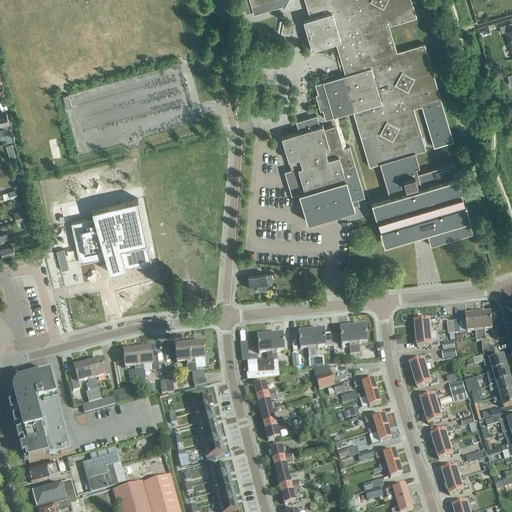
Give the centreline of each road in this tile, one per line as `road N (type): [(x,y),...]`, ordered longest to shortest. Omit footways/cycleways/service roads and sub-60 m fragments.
road 1 (residential): [(225,318),(236,145),(197,0)]
road 2 (residential): [(0,363),(133,328),(225,318)]
road 3 (residential): [(432,511),(388,363),(382,302)]
road 4 (residential): [(265,511),(225,318)]
road 5 (residential): [(225,318),(382,302)]
road 6 (unknown): [(57,348),(80,432),(146,424)]
road 7 (residential): [(382,302),(503,290)]
